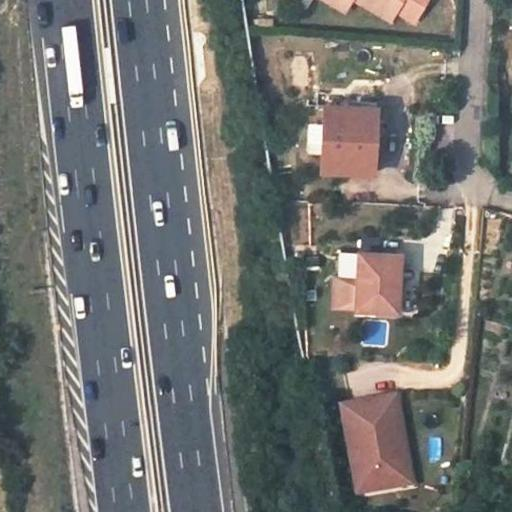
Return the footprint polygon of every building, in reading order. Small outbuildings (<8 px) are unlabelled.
[(354,1),(353,0),(324,0),(347,13),(354,1)] [(353,0),(354,1),(392,22),(398,12),(418,23),(430,0),(353,0)] [(372,109),(325,106),(321,171),(375,174),(376,154),(370,154),(372,109)] [(307,122),(308,152),(322,151),(321,121),(307,122)] [(403,258),(361,256),(360,281),(336,280),(335,310),(359,311),(359,312),(401,314),(403,258)] [(396,399),(342,410),(359,496),(384,491),(381,476),(401,472),(395,442),(404,440),(396,399)] [(381,476),(384,491),(413,486),(404,440),(395,442),(401,472),(381,476)]
